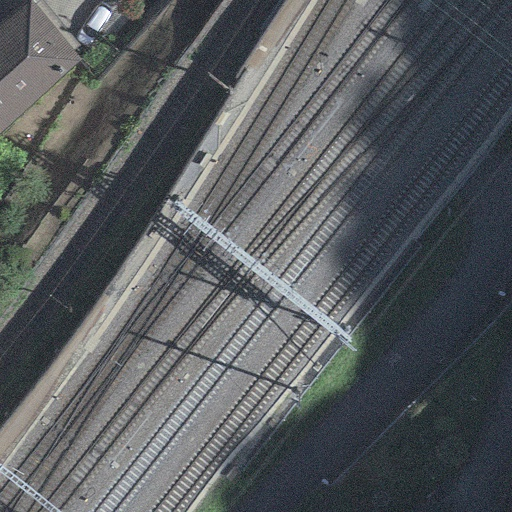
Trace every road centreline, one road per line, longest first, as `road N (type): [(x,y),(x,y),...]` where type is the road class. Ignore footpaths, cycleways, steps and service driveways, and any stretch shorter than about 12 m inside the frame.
road 1 (residential): [(511,215),(468,280),(265,511)]
road 2 (residential): [(258,0),(511,202)]
